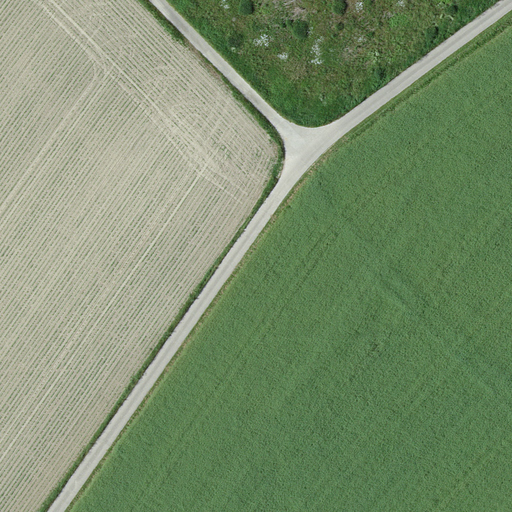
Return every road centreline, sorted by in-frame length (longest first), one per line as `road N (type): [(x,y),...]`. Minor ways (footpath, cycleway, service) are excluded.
road 1 (track): [(298,151),(69,511)]
road 2 (track): [(509,0),(298,151)]
road 3 (track): [(151,0),(298,151)]
